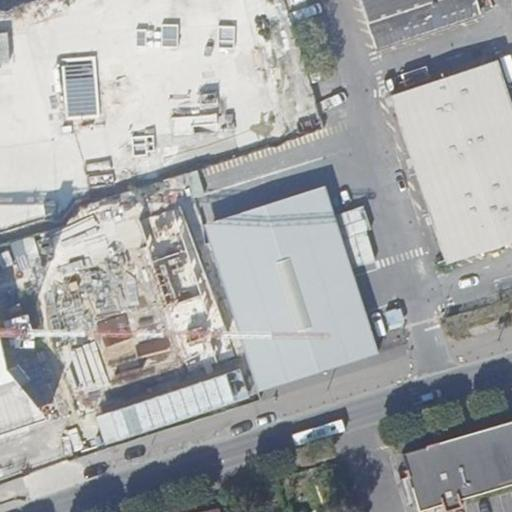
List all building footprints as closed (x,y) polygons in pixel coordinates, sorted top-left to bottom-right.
[(476,0),(359,0),(376,49),(482,14),(476,0)] [(511,244),(511,103),(498,63),(390,98),(448,266),(511,244)] [(73,165),(106,165),(107,113),(73,113),(73,165)] [(203,224),(257,391),(378,352),(324,185),(203,224)] [(511,422),(402,454),(417,511),(441,506),(442,511),(448,511),(461,508),(459,500),(511,485),(511,422)]
